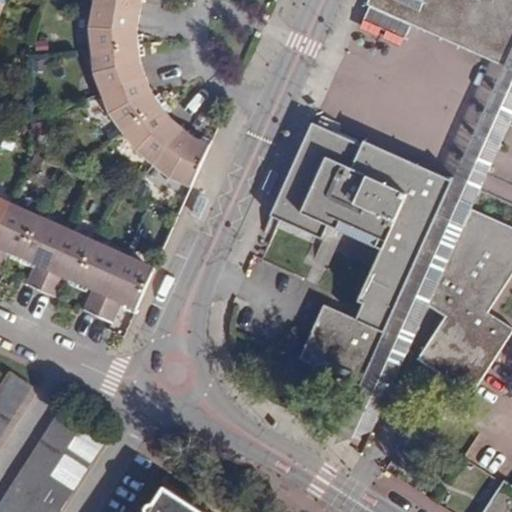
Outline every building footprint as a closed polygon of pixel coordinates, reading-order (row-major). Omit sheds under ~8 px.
[(95,0),(95,2),(141,10),(142,0),(95,0)] [(511,53),(511,0),(369,0),(367,5),(412,24),(415,18),(497,54),(499,49),(511,55),(511,53)] [(90,27),(93,50),(144,44),(142,34),(138,33),(138,25),(141,10),(95,2),(90,27)] [(405,40),(412,24),(370,6),(364,21),(405,40)] [(506,67),(511,55),(499,49),(497,54),(415,18),(412,24),(506,67)] [(95,71),(104,91),(145,75),(140,62),(141,57),(145,55),(144,44),(93,50),(95,71)] [(480,192),(511,124),(511,53),(511,55),(506,67),(453,179),(450,178),(358,388),(333,443),(377,423),(430,302),(474,202),(478,192),(480,192)] [(113,113),(125,129),(167,99),(160,90),(155,94),(150,88),(145,75),(104,91),(113,113)] [(138,148),(154,162),(182,127),(172,118),(169,114),(173,108),(167,99),(125,129),(138,148)] [(363,147),(313,126),(271,220),(319,240),(325,226),(379,250),(356,302),(361,305),(355,320),(320,304),(296,360),(358,388),(450,178),(366,140),(363,147)] [(182,127),(154,162),(170,175),(193,186),(214,141),(203,135),(201,139),(193,135),(182,127)] [(0,229),(13,202),(0,196),(0,229)] [(13,202),(0,229),(0,269),(10,250),(13,252),(11,255),(21,260),(39,220),(25,213),(27,208),(13,202)] [(511,219),(474,202),(430,302),(446,314),(418,356),(471,393),(511,333),(511,332),(486,314),(511,273),(511,219)] [(39,220),(42,215),(27,208),(25,213),(39,220)] [(55,221),(42,215),(39,220),(52,226),(55,221)] [(25,283),(41,290),(70,228),(55,221),(52,226),(39,220),(21,260),(30,264),(32,260),(36,261),(25,283)] [(70,228),(41,290),(55,297),(65,275),(69,277),(67,282),(78,287),(97,246),(82,238),(83,234),(70,228)] [(82,238),(97,246),(99,241),(83,234),(82,238)] [(99,241),(97,246),(109,252),(112,247),(99,241)] [(97,246),(78,287),(86,290),(89,286),(93,288),(83,309),(98,316),(126,253),(112,247),(109,252),(97,246)] [(141,260),(126,253),(98,316),(113,322),(123,301),(127,303),(124,308),(136,314),(155,272),(139,265),(141,260)] [(155,272),(157,268),(141,260),(139,265),(155,272)] [(0,430),(27,387),(6,374),(0,382),(0,430)] [(53,511),(103,434),(58,406),(0,495),(0,511),(53,511)] [(503,480),(507,483),(511,475),(511,431),(489,417),(460,460),(500,485),(503,480)] [(511,511),(511,485),(507,483),(503,480),(500,485),(482,511),(511,511)] [(201,511),(162,487),(146,511),(201,511)]
